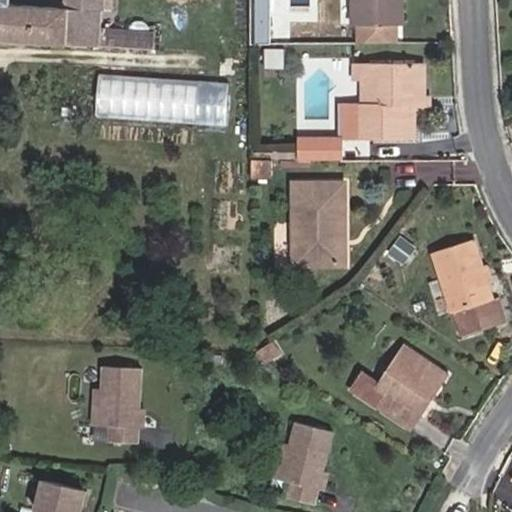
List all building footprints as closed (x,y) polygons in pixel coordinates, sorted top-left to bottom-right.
[(0,0),(0,37),(99,44),(159,49),(161,27),(101,24),(102,0),(63,0),(63,7),(11,4),(10,0),(0,0)] [(403,23),(409,23),(408,0),(359,0),(359,23),(364,23),(364,43),(403,43),(403,23)] [(348,78),(367,78),(367,101),(356,101),(356,137),(415,138),(415,107),(425,107),(432,107),(432,96),(425,95),(425,63),(348,62),(348,78)] [(98,73),(95,116),(230,125),(233,81),(98,73)] [(342,137),(356,138),(356,137),(356,101),(342,101),(342,137)] [(342,159),(342,140),(305,140),(305,160),(308,160),(342,159)] [(271,177),(271,160),(252,160),(252,177),(271,177)] [(345,181),(291,181),(291,265),(344,266),(345,181)] [(472,239),(435,251),(454,310),(462,333),(504,319),(497,296),(492,298),(472,239)] [(280,354),(272,341),(253,353),(267,362),(280,354)] [(408,425),(427,396),(431,399),(448,374),(405,346),(383,383),(361,369),(350,387),(382,408),(408,425)] [(137,442),(141,367),(103,365),(102,388),(100,416),(104,417),(110,417),(109,424),(104,424),(103,440),(137,442)] [(104,417),(100,416),(102,388),(93,387),(91,423),(104,424),(109,424),(110,417),(104,417)] [(408,425),(413,428),(431,399),(427,396),(408,425)] [(315,503),(334,430),(297,421),(292,443),(284,471),(293,473),(292,480),(286,479),(282,495),(315,503)] [(293,473),(284,471),(292,443),(283,441),(274,475),(286,479),(292,480),(293,473)] [(31,510),(38,511),(73,511),(79,489),(39,479),(31,510)]
